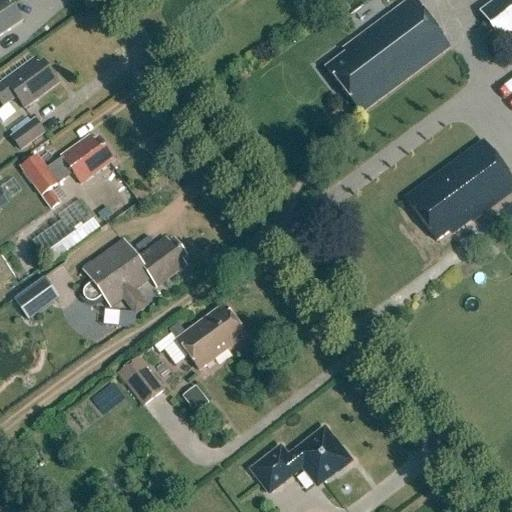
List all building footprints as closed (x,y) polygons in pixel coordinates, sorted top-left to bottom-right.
[(0,36),(21,24),(5,0),(1,0),(0,1),(0,36)] [(448,50),(410,0),(343,51),(346,55),(326,70),(360,116),(448,50)] [(511,0),(502,0),(480,16),(504,49),(511,42),(511,0)] [(24,109),(54,88),(49,82),(54,79),(42,62),(37,66),(33,60),(0,82),(0,104),(2,108),(16,98),(24,109)] [(35,121),(9,140),(21,154),(46,135),(35,121)] [(37,157),(19,169),(39,198),(73,176),(79,185),(109,165),(105,159),(110,157),(98,139),(92,143),(89,138),(59,158),(61,161),(46,170),(37,157)] [(511,186),(482,144),(403,201),(434,245),(449,234),(451,236),(475,219),(476,221),(511,195),(511,186)] [(42,201),(50,212),(60,205),(52,194),(42,201)] [(35,237),(55,263),(98,229),(79,203),(35,237)] [(83,271),(91,282),(83,287),(79,293),(79,301),(84,307),(92,310),(98,308),(105,302),(111,310),(123,301),(134,316),(147,308),(136,292),(151,281),(156,289),(186,267),(181,261),(185,258),(173,242),(169,245),(165,240),(135,258),(124,243),(83,271)] [(28,322),(58,298),(43,279),(13,304),(28,322)] [(188,359),(198,373),(246,338),(224,307),(184,335),(178,326),(151,345),(159,356),(164,353),(175,368),(188,359)] [(166,391),(145,363),(141,358),(118,376),(142,409),(166,391)] [(209,405),(200,393),(186,403),(195,416),(209,405)] [(336,473),(350,463),(340,450),(338,452),(322,431),(286,459),(278,449),(250,471),(267,493),(300,468),(315,486),(335,471),(336,473)]
